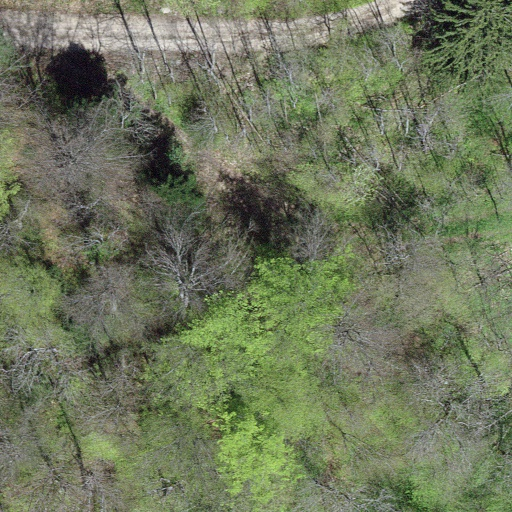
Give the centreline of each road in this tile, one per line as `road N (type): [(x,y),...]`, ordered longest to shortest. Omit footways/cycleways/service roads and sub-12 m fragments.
road 1 (track): [(0,47),(108,92),(265,215),(311,237),(367,243),(511,224)]
road 2 (track): [(402,0),(312,29),(252,34),(0,28)]
